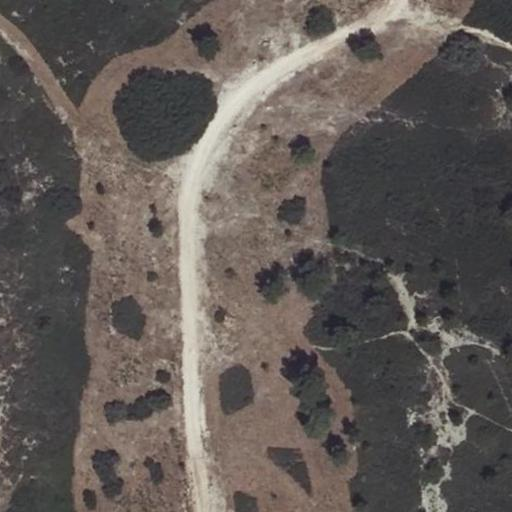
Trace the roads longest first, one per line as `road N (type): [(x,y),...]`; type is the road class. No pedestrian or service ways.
road 1 (track): [(208,511),(181,363),(190,199),(250,87),(358,34),(395,0)]
road 2 (track): [(0,31),(95,136),(194,191)]
road 3 (track): [(511,46),(389,12)]
